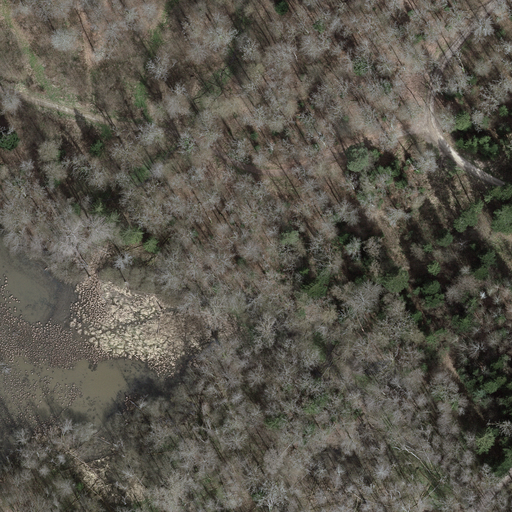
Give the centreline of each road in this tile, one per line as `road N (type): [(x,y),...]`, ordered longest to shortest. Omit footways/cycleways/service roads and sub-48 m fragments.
road 1 (track): [(430,126),(263,171),(149,125),(17,89)]
road 2 (track): [(511,181),(451,153),(428,114),(440,66),(496,0)]
